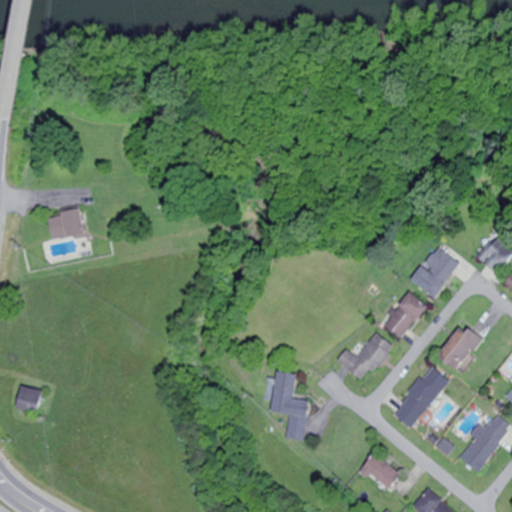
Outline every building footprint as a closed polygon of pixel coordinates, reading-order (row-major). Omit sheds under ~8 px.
[(58,217),(62,242),(95,236),(91,211),(58,217)] [(485,258),(503,275),(511,265),(511,242),(505,236),(485,258)] [(418,283),(442,300),(467,265),(443,248),(418,283)] [(395,317),(398,320),(391,327),(405,340),(435,310),(418,294),(395,317)] [(446,356),(463,372),(491,342),(479,331),(475,334),(470,329),(446,356)] [(364,360),(352,352),(344,363),(368,381),(375,371),(381,375),(401,348),(383,335),(364,360)] [(417,429),(456,382),(438,367),(399,414),(417,429)] [(278,413),(295,415),(292,437),(309,440),(314,402),(300,400),(303,376),(284,373),(278,413)] [(21,410),(41,416),(48,393),(27,387),(21,410)] [(483,473),(511,435),(511,423),(502,416),(491,430),(485,425),(474,438),(479,442),(465,459),(483,473)] [(368,472),(395,492),(407,476),(380,456),(368,472)] [(423,511),(458,511),(432,492),(419,509),(423,511)]
